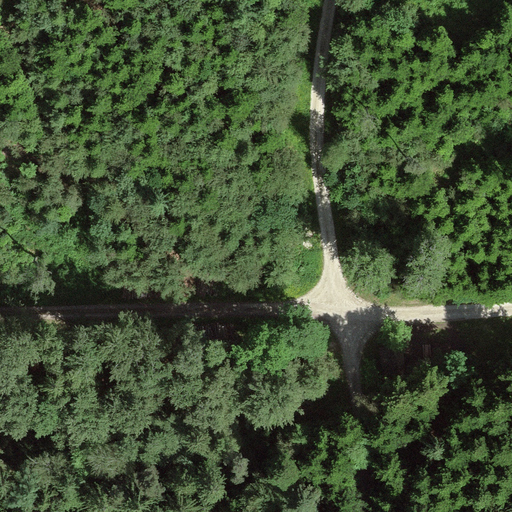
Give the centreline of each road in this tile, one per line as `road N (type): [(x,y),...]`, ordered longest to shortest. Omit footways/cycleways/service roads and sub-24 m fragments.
road 1 (track): [(360,511),(342,305),(321,205),(316,0)]
road 2 (track): [(0,308),(511,303)]
